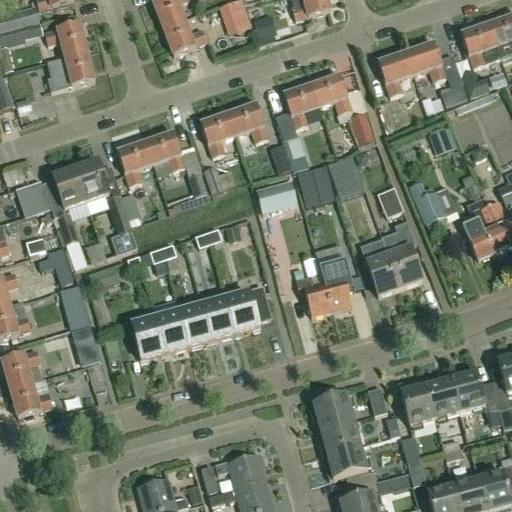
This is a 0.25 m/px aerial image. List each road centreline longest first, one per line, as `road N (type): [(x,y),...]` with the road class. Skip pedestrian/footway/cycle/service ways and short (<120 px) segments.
road 1 (residential): [(0,456),(372,354),(511,307)]
road 2 (residential): [(300,511),(276,427),(103,475),(112,511)]
road 3 (residential): [(144,107),(363,35)]
road 4 (residential): [(0,156),(144,107)]
